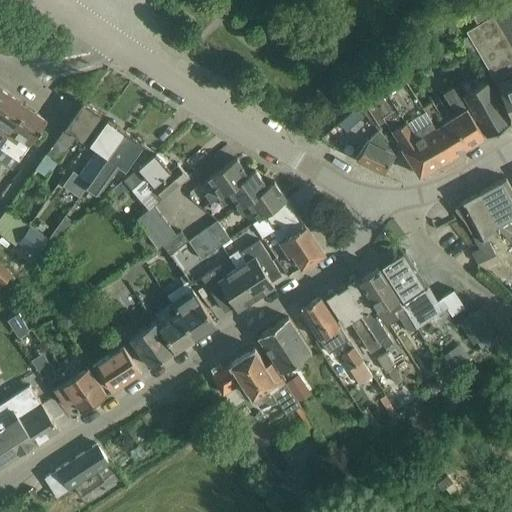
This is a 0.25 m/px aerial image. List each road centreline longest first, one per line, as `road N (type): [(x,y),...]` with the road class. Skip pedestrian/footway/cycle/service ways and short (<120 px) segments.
road 1 (tertiary): [(0,488),(347,258),(366,231),(369,200)]
road 2 (tertiary): [(369,200),(110,40)]
road 3 (tertiary): [(369,200),(442,193),(511,154)]
